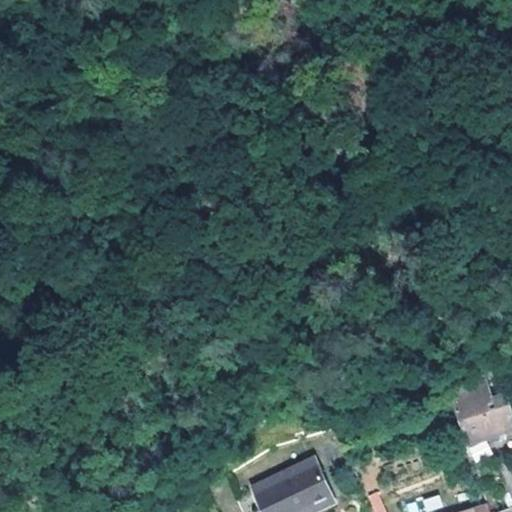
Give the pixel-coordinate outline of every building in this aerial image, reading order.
[(452,388),(459,410),(470,443),(511,429),(511,407),(500,411),(488,415),(482,397),(495,393),(489,377),(452,388)] [(495,393),(482,397),(488,415),(500,411),(495,393)] [(255,485),(266,511),(304,511),(333,498),(316,457),(255,485)] [(386,511),(377,491),(366,496),(373,511),(386,511)] [(511,511),(511,494),(490,501),(456,511),(511,511)]
